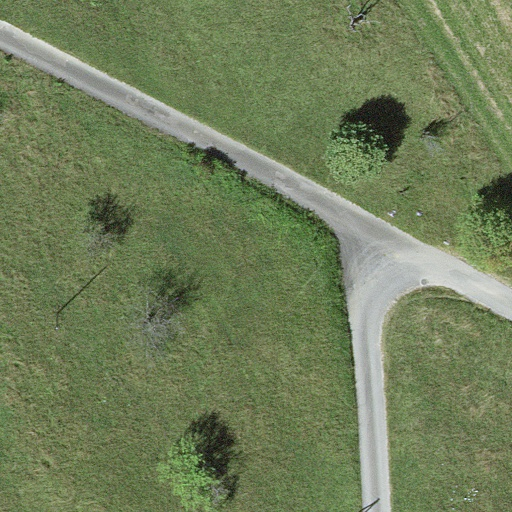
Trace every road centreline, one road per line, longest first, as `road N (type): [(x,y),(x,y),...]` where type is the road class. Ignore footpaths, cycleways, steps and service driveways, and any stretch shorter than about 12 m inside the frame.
road 1 (track): [(511,307),(0,34)]
road 2 (track): [(363,225),(374,511)]
